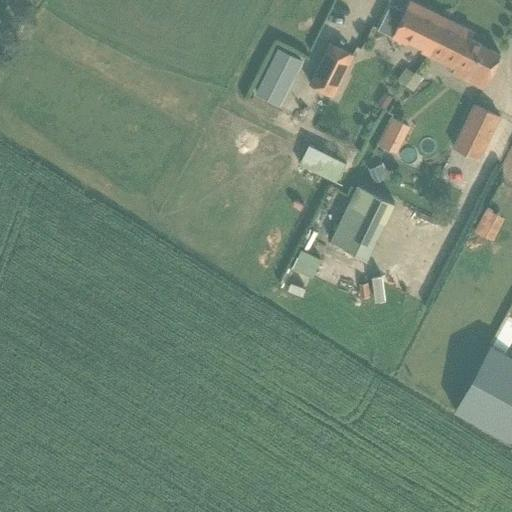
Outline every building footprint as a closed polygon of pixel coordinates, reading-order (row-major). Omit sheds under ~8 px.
[(390,3),(377,29),(392,36),(406,43),(408,39),(423,46),(421,51),(428,54),(438,35),(440,36),(448,20),(409,1),(404,10),(390,3)] [(438,35),(428,54),(455,68),(458,62),(474,70),(468,82),(482,89),(489,76),(491,72),(500,54),(470,39),(473,32),(448,20),(440,36),(438,35)] [(308,84),(333,96),(354,54),(328,43),(308,84)] [(279,45),(261,82),(278,90),(295,53),(279,45)] [(383,92),(377,103),(384,108),(391,97),(383,92)] [(452,147),(458,150),(474,158),(477,159),(499,116),(474,104),(452,147)] [(386,130),(380,143),(396,152),(402,139),(386,130)] [(311,142),(301,164),(339,181),(349,159),(311,142)] [(381,163),(369,168),(374,180),(386,175),(381,163)] [(356,185),(347,202),(353,205),(385,220),(391,207),(393,202),(356,185)] [(485,205),(476,229),(498,238),(508,214),(485,205)] [(296,266),(317,275),(325,256),(304,248),(296,266)] [(511,441),(511,355),(490,344),(453,409),(511,441)]
